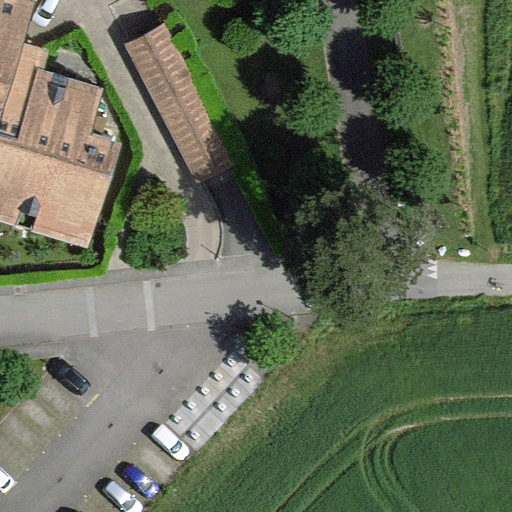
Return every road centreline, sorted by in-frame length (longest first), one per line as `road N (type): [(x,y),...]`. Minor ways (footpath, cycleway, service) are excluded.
road 1 (residential): [(306,292),(0,322)]
road 2 (unclassified): [(511,277),(306,292)]
